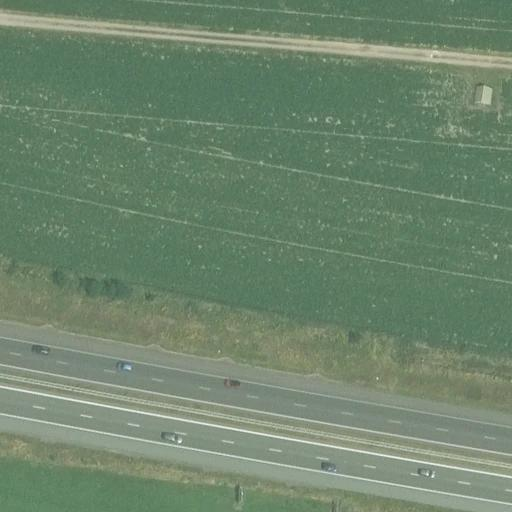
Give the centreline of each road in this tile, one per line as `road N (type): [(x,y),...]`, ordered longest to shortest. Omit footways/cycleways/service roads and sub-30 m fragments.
road 1 (motorway): [(0,401),(511,492)]
road 2 (motorway): [(511,442),(0,351)]
road 3 (track): [(0,21),(511,66)]
